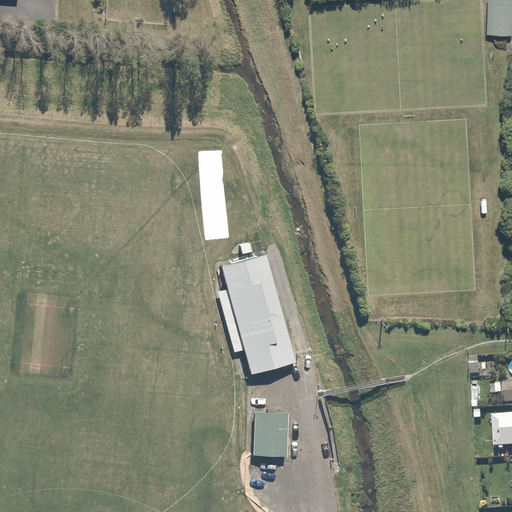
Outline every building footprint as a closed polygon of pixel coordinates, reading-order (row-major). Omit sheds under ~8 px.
[(511,22),(511,0),(487,0),(485,34),(511,33),(511,22)] [(218,265),(225,289),(216,291),(232,351),(241,348),(247,372),(293,360),(263,252),(218,265)] [(479,358),(468,358),(469,377),(480,377),(479,358)] [(511,379),(500,380),(501,402),(511,401),(511,379)] [(511,408),(490,410),(492,443),(511,442),(511,408)] [(287,457),(289,417),(255,417),(251,451),(287,457)]
